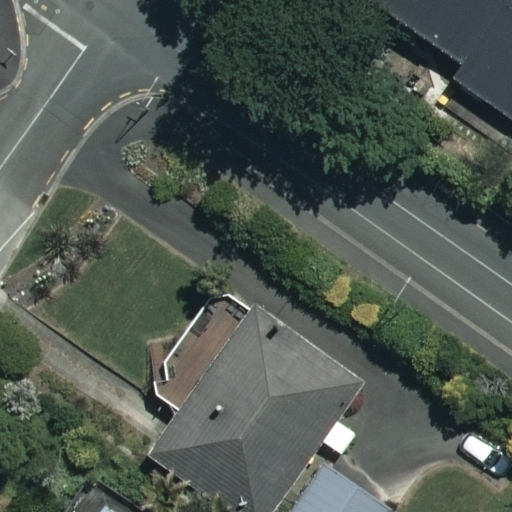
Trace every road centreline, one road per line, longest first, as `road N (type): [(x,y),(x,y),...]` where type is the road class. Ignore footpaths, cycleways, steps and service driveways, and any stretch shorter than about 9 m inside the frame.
road 1 (residential): [(115,4),(511,283)]
road 2 (residential): [(0,167),(115,4)]
